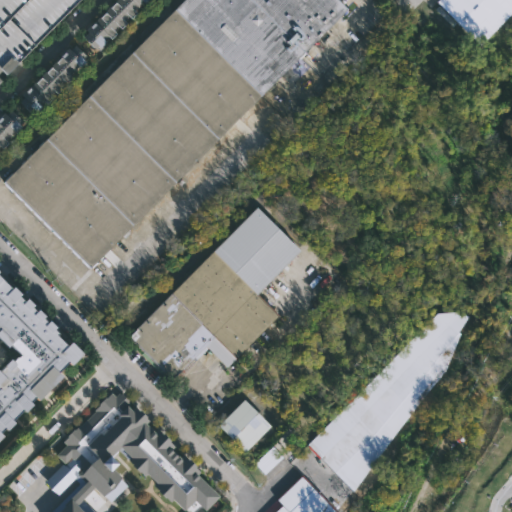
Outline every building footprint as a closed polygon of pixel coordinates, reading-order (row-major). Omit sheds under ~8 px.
[(77,0),(4,73),(0,68),(0,0),(77,0)] [(139,0),(136,3),(138,5),(132,10),(133,11),(122,21),(123,22),(113,32),(113,33),(108,38),(105,35),(102,38),(107,44),(100,51),(94,44),(91,47),(81,36),(85,31),(83,29),(91,20),(112,0),(139,0)] [(261,95),(175,9),(184,0),(338,0),(347,9),(261,95)] [(511,0),(511,7),(477,43),(433,0),(511,0)] [(175,9),(88,95),(174,181),(261,95),(175,9)] [(74,45),(86,56),(83,59),(89,64),(84,69),(79,65),(77,67),(76,66),(73,69),(74,70),(69,76),(70,77),(65,83),(65,82),(54,92),(44,102),(42,100),(38,103),(45,109),(37,116),(31,111),(29,113),(17,102),(22,96),(20,94),(66,47),(69,50),(74,45)] [(2,181),(87,267),(174,181),(88,95),(2,181)] [(9,110),(20,121),(16,125),(17,126),(9,134),(10,135),(4,141),(6,142),(1,147),(0,147),(0,114),(2,112),(5,115),(9,110)] [(270,320),(217,374),(215,376),(212,373),(214,371),(213,370),(220,362),(206,348),(194,361),(190,357),(169,378),(126,335),(254,206),(298,251),(255,295),(275,315),(270,320)] [(0,276),(12,288),(14,286),(21,293),(20,295),(25,301),(26,299),(33,306),(37,310),(44,317),(48,322),(48,321),(55,328),(54,329),(58,333),(57,334),(67,344),(69,343),(81,355),(70,366),(67,363),(59,372),(63,376),(38,401),(34,398),(30,402),(33,405),(24,414),(22,411),(14,419),(13,420),(15,422),(7,430),(5,428),(0,432),(0,434),(2,437),(0,439),(0,276)] [(437,313),(305,444),(353,491),(444,370),(467,316),(459,311),(437,313)] [(56,511),(86,482),(77,473),(54,450),(63,441),(61,439),(71,429),(72,430),(76,426),(77,427),(98,405),(97,404),(110,393),(114,389),(119,394),(120,394),(145,418),(144,418),(223,496),(208,511),(56,511)] [(247,447),(242,451),(216,425),(241,399),(268,426),(247,447)] [(284,511),(274,500),(298,475),(310,489),(308,492),(326,511),(284,511)]
